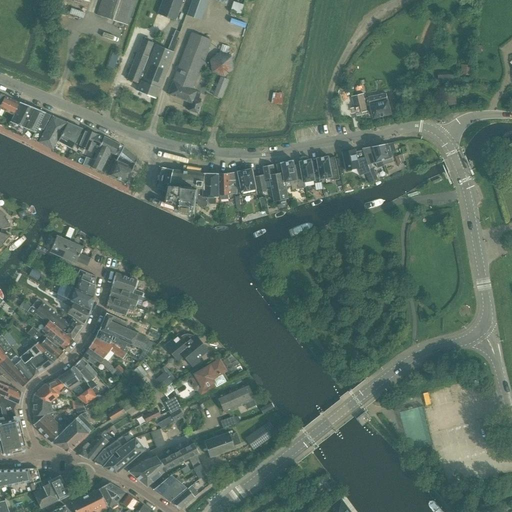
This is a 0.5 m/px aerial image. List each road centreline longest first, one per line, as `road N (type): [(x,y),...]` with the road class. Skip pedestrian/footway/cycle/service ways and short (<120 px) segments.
road 1 (tertiary): [(443,138),(414,125),(266,153),(188,149),(0,81)]
road 2 (tertiary): [(218,511),(407,361),(482,329)]
road 3 (residential): [(39,452),(24,404),(31,386),(71,355),(94,319),(109,274),(89,267)]
road 4 (tertiary): [(482,329),(474,232),(443,138)]
road 5 (track): [(334,140),(329,103),(341,61),(367,24),(404,0)]
